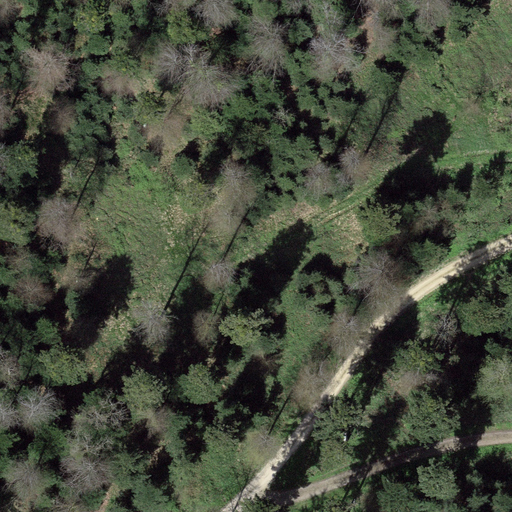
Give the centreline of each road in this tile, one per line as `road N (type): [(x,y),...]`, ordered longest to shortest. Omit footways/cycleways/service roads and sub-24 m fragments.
road 1 (track): [(511,245),(399,301),(305,429),(241,498)]
road 2 (track): [(511,434),(241,498),(224,511)]
